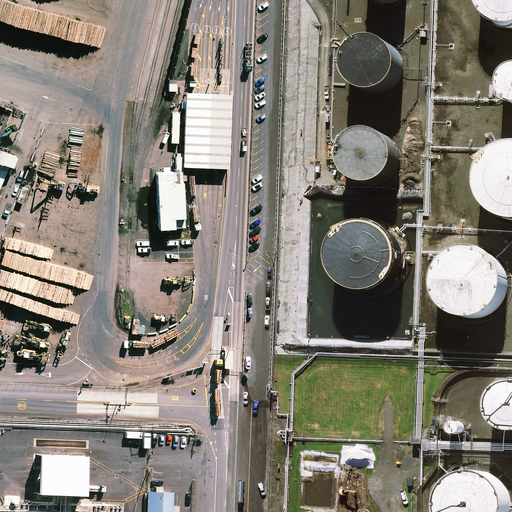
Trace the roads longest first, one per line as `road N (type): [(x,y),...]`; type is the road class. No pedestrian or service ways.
road 1 (unclassified): [(228,446),(216,389),(238,220)]
road 2 (unclassified): [(238,220),(228,446)]
road 3 (unclassified): [(238,220),(246,0)]
